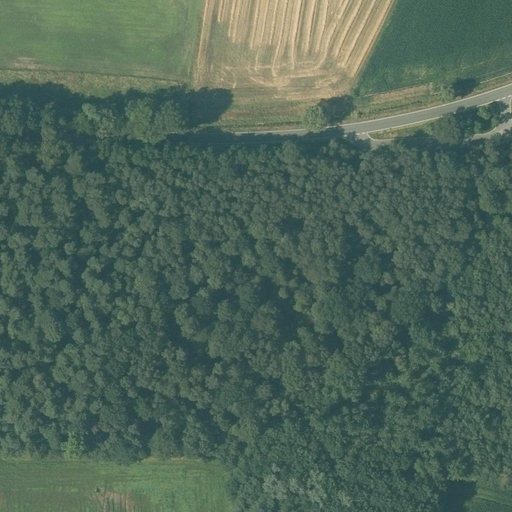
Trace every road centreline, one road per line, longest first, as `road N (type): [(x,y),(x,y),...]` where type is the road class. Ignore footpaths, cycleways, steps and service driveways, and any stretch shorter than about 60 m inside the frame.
road 1 (tertiary): [(511,89),(346,130),(255,139),(0,133)]
road 2 (track): [(346,130),(379,148),(486,141),(502,136),(504,92)]
